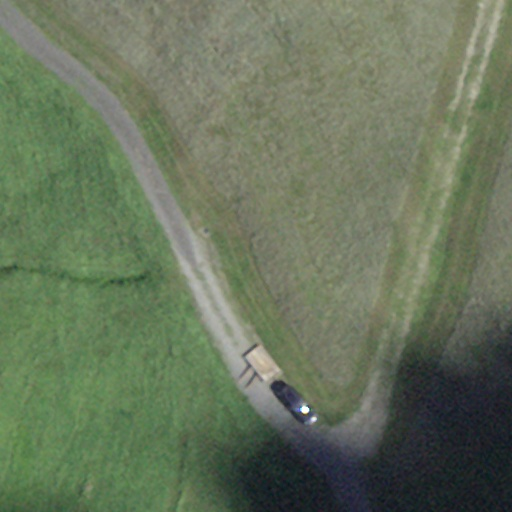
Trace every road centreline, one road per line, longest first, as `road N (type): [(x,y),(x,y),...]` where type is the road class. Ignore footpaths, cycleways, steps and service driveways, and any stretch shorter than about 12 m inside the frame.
road 1 (track): [(350,511),(289,418),(141,128),(0,2)]
road 2 (track): [(329,480),(382,402),(502,0)]
